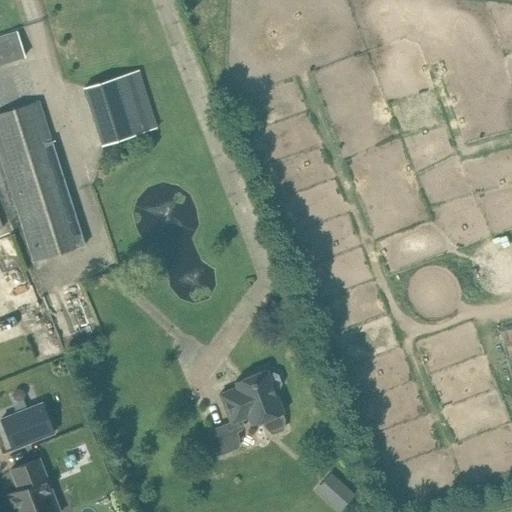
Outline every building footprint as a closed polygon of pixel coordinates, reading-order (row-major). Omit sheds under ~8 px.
[(0,64),(24,56),(17,32),(0,36),(0,64)] [(102,145),(149,131),(131,73),(84,88),(102,145)] [(0,113),(0,151),(35,261),(84,246),(39,102),(0,113)] [(25,277),(28,288),(18,291),(23,308),(33,305),(36,317),(46,314),(35,274),(25,277)] [(268,375),(266,370),(234,382),(236,388),(219,394),(231,424),(248,418),(251,426),(283,413),(274,390),(279,388),(281,383),(277,375),(273,373),(268,375)] [(42,403),(1,419),(12,448),(53,432),(42,403)] [(18,490),(8,494),(14,511),(59,511),(38,459),(10,470),(18,490)] [(338,482),(325,496),(340,510),(353,495),(338,482)]
